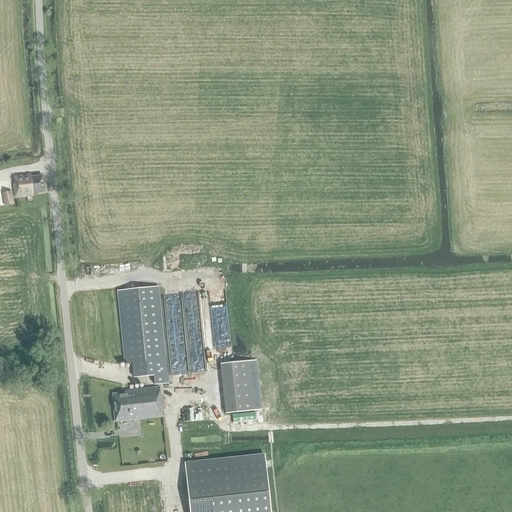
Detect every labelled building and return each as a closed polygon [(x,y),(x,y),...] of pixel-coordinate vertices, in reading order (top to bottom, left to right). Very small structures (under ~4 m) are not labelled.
[(43,192),(42,176),(31,177),(31,175),(13,177),(14,185),(13,185),(14,195),(12,195),(13,198),(33,196),(32,193),(43,192)] [(3,195),(5,206),(13,204),(11,193),(3,195)] [(117,291),(124,364),(132,363),(133,378),(153,376),(154,385),(168,384),(158,287),(117,291)] [(220,364),(225,414),(253,411),(248,361),(220,364)] [(113,413),(114,422),(163,417),(161,397),(160,397),(159,388),(125,391),(125,393),(113,395),(114,413),(113,413)] [(189,511),(270,511),(264,456),(185,465),(189,511)]
